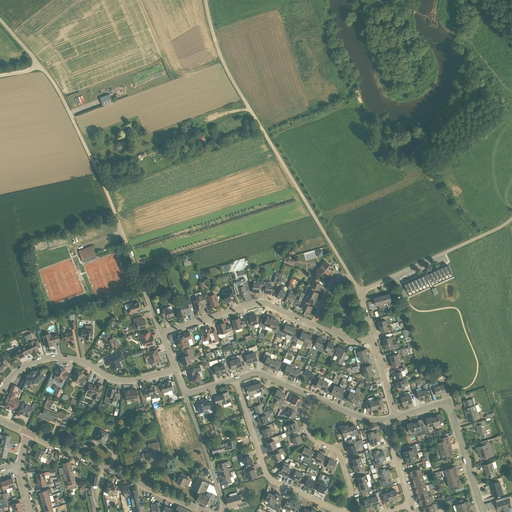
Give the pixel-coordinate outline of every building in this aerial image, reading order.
[(110,94),(100,98),(103,106),(113,102),(110,94)] [(128,124),(122,127),(126,135),(132,132),(128,124)] [(92,246),(79,251),(83,263),(97,258),(92,246)] [(332,267),(325,261),(316,270),(325,278),(331,272),(329,270),(332,267)] [(231,267),(230,264),(222,266),(224,272),(228,270),(227,268),(231,267)] [(316,288),(316,289),(319,290),(322,285),(318,283),(320,280),(312,277),(310,283),(312,284),(311,286),(316,288)] [(246,289),(248,288),(249,288),(246,278),(241,279),(240,281),(233,283),(234,287),(236,294),(239,293),(241,297),(247,295),(246,289)] [(263,281),(262,281),(257,281),(257,284),(253,283),(252,292),(256,293),(256,292),(259,292),(259,288),(262,288),(263,281)] [(263,281),(262,288),(265,288),(265,293),(267,293),(267,294),(271,294),(272,285),(268,285),(269,282),(263,281)] [(283,298),(286,291),(283,290),(284,286),(282,285),(276,298),(279,299),(280,297),(283,298)] [(316,289),(316,288),(311,286),(309,285),(305,294),(316,299),(318,293),(315,292),(316,289)] [(231,288),(225,290),(226,293),(223,294),(225,302),(232,300),(231,297),(234,296),(231,288)] [(294,295),(291,293),(292,292),(289,291),(285,302),(287,303),(288,301),(291,302),(294,295)] [(203,294),(195,297),(196,300),(193,301),(197,311),(204,309),(203,305),(206,304),(203,294)] [(218,304),(215,294),(208,296),(211,307),(218,304)] [(301,302),(309,305),(310,302),(313,304),(316,299),(305,294),(304,297),(301,302)] [(384,295),(386,303),(388,302),(390,306),(392,305),(391,300),(389,294),(384,295)] [(379,297),(373,298),(375,306),(378,305),(379,309),(382,309),(379,297)] [(183,304),(184,305),(180,306),(182,314),(186,313),(186,314),(191,313),(189,308),(193,307),(190,299),(184,301),(185,303),(183,304)] [(139,302),(133,304),(133,303),(129,304),(130,308),(124,310),(126,315),(129,314),(129,315),(136,313),(136,310),(140,308),(139,302)] [(309,305),(301,302),(300,305),(303,306),(301,309),(310,313),(312,307),(309,305)] [(167,307),(164,308),(161,309),(163,313),(163,315),(166,314),(168,320),(172,319),(172,318),(175,318),(173,312),(172,309),(168,311),(167,307)] [(247,321),(247,322),(248,325),(248,327),(249,329),(254,327),(255,327),(255,326),(254,324),(255,324),(258,323),(255,313),(254,313),(251,314),(252,315),(249,316),(250,321),(248,322),(247,322),(247,321)] [(387,325),(386,323),(390,321),(389,319),(388,315),(380,318),(381,321),(378,322),(379,327),(387,325)] [(266,326),(269,327),(274,317),(271,316),(270,317),(267,316),(265,321),(262,319),(259,326),(264,328),(265,328),(266,326)] [(145,320),(143,320),(142,317),(134,319),(135,323),(137,322),(139,329),(147,327),(145,320)] [(275,333),(277,334),(278,332),(280,327),(278,326),(277,326),(277,325),(279,321),(276,320),(277,319),(274,317),(269,327),(272,329),(271,331),(274,333),(275,333)] [(246,326),(244,319),(240,321),(239,318),(236,319),(235,319),(234,320),(232,320),(235,329),(246,326)] [(230,324),(225,325),(225,323),(218,325),(220,334),(218,334),(219,338),(225,336),(224,333),(232,330),(230,324)] [(277,334),(282,336),(283,336),(285,337),(289,329),(290,326),(288,326),(289,324),(286,323),(285,326),(281,325),(280,327),(278,332),(277,334)] [(93,334),(93,326),(86,325),(85,330),(82,330),(81,338),(87,338),(86,340),(92,340),(93,334)] [(72,331),(66,332),(64,327),(63,326),(61,327),(60,328),(61,333),(63,341),(74,339),(72,331)] [(294,341),(297,332),(294,331),(296,327),(293,326),(293,328),(290,326),(289,329),(285,337),(286,337),(290,340),(294,341)] [(215,329),(211,330),(210,327),(201,330),(205,341),(209,340),(210,343),(219,341),(215,329)] [(295,346),(297,343),(302,345),(303,341),(307,334),(305,333),(305,332),(305,331),(303,330),(301,334),(297,332),(294,341),(294,342),(293,345),(295,346)] [(155,344),(152,336),(150,336),(149,332),(140,335),(141,340),(143,340),(145,347),(155,344)] [(191,338),(190,334),(189,332),(184,334),(184,336),(175,339),(178,349),(190,345),(189,339),(191,338)] [(38,340),(35,342),(34,341),(33,341),(33,340),(33,339),(31,333),(24,336),(27,342),(28,342),(28,343),(25,345),(26,346),(25,347),(28,353),(32,351),(33,353),(39,350),(38,349),(38,348),(41,347),(38,340)] [(305,342),(308,343),(307,345),(307,347),(310,348),(314,340),(310,339),(312,334),(310,333),(309,335),(308,334),(307,334),(303,341),(305,342)] [(60,341),(59,337),(58,334),(50,336),(50,334),(43,336),(46,347),(53,345),(53,342),(55,341),(55,342),(60,341)] [(114,337),(113,337),(111,338),(110,337),(106,334),(105,335),(102,340),(104,342),(105,342),(106,342),(109,348),(112,347),(113,349),(118,347),(119,346),(117,341),(116,342),(114,337)] [(391,340),(395,339),(394,336),(389,338),(383,339),(384,345),(392,342),(391,340)] [(323,339),(318,337),(314,345),(317,346),(316,349),(321,351),(324,345),(321,344),(323,339)] [(335,349),(333,349),(332,348),(334,344),(328,341),(325,349),(328,351),(326,354),(332,356),(335,349)] [(347,353),(344,352),(344,351),(345,349),(339,346),(335,355),(337,357),(335,362),(341,365),(347,353)] [(28,353),(25,347),(18,350),(17,349),(12,352),(12,353),(15,360),(25,356),(24,355),(28,353)] [(192,353),(191,351),(193,350),(192,347),(183,350),(185,356),(181,357),(183,365),(191,362),(190,359),(194,358),(192,353)] [(147,365),(161,361),(157,349),(151,351),(150,348),(131,354),(132,357),(141,355),(144,354),(147,365)] [(252,350),(249,351),(253,362),(258,360),(257,357),(259,356),(257,349),(254,350),(252,351),(252,350)] [(242,354),(243,361),(246,360),(247,364),(253,362),(249,351),(246,351),(247,354),(245,355),(245,353),(242,354)] [(121,357),(123,356),(121,353),(106,360),(108,365),(111,364),(114,370),(121,367),(119,361),(122,360),(121,357)] [(234,356),(237,368),(242,366),(241,362),(243,361),(242,354),(238,355),(239,358),(237,358),(236,356),(234,356)] [(273,357),(271,356),(265,354),(262,360),(265,362),(264,364),(269,367),(273,357)] [(226,360),(228,367),(231,366),(232,370),(237,368),(234,356),(231,357),(231,359),(230,359),(226,360)] [(218,362),(222,374),(227,372),(226,370),(229,369),(228,367),(226,360),(225,357),(217,359),(218,362)] [(269,367),(274,370),(275,367),(278,368),(281,362),(276,359),(276,358),(273,357),(269,367)] [(218,362),(215,363),(213,364),(213,365),(210,366),(213,374),(216,373),(216,375),(222,374),(218,362)] [(294,364),(291,363),(290,365),(285,362),(282,369),(284,370),(283,373),(288,375),(289,375),(292,368),(292,367),(293,367),(294,364)] [(68,373),(65,372),(66,371),(64,370),(64,369),(59,367),(56,375),(65,379),(68,373)] [(301,370),(295,368),(293,367),(292,367),(292,368),(289,375),(288,375),(288,376),(294,378),(295,376),(298,377),(299,374),(301,370)] [(196,374),(194,368),(188,370),(190,378),(192,378),(193,383),(201,380),(198,373),(196,374)] [(401,372),(403,371),(402,368),(396,369),(397,372),(393,374),(395,379),(399,378),(403,377),(401,372)] [(37,381),(43,375),(38,369),(35,372),(34,371),(33,371),(33,372),(31,373),(30,373),(30,374),(25,375),(26,379),(24,380),(20,388),(25,390),(28,385),(31,384),(31,383),(33,382),(36,381),(37,381)] [(87,378),(80,375),(81,373),(76,370),(72,380),(80,383),(79,384),(83,386),(87,378)] [(325,377),(319,374),(317,378),(319,378),(317,382),(314,381),(312,386),(316,388),(317,387),(320,388),(324,380),(325,377),(325,378),(325,377)] [(403,377),(399,378),(400,381),(396,382),(396,384),(396,385),(396,387),(397,387),(397,388),(402,386),(404,385),(404,386),(409,384),(409,383),(407,381),(408,381),(406,376),(403,377)] [(174,381),(171,382),(171,380),(170,380),(168,380),(169,382),(165,383),(168,391),(172,390),(173,393),(174,394),(177,393),(174,381)] [(327,386),(329,382),(324,380),(320,388),(323,389),(323,391),(327,393),(330,387),(327,386)] [(165,383),(162,384),(162,382),(160,383),(160,385),(157,385),(160,397),(164,396),(164,395),(164,393),(168,391),(165,383)] [(260,382),(256,384),(254,384),(257,393),(260,392),(261,394),(264,393),(260,382)] [(101,394),(103,388),(102,387),(103,385),(96,383),(96,385),(89,383),(86,392),(93,394),(92,398),(99,400),(100,396),(101,394)] [(336,395),(339,387),(340,384),(338,383),(337,386),(334,385),(332,389),(330,387),(327,393),(332,395),(333,394),(336,395)] [(254,384),(250,386),(247,387),(251,397),(254,396),(253,394),(257,393),(254,384)] [(157,385),(154,386),(154,385),(153,385),(151,385),(151,387),(148,388),(151,399),(155,398),(156,398),(160,397),(157,385)] [(119,394),(115,392),(116,390),(108,387),(106,396),(104,402),(112,404),(113,400),(117,401),(119,394)] [(148,388),(145,388),(145,387),(143,387),(142,388),(143,389),(139,390),(143,402),(147,401),(147,400),(151,399),(148,388)] [(344,389),(339,387),(336,395),(339,396),(338,398),(342,400),(345,394),(342,393),(344,389)] [(359,396),(357,395),(360,389),(357,387),(355,391),(351,402),(354,403),(353,405),(358,407),(360,401),(358,400),(359,396)] [(57,388),(54,395),(59,397),(63,390),(57,388)] [(351,402),(355,391),(351,389),(348,388),(345,394),(342,400),(347,402),(348,400),(351,402)] [(17,409),(21,400),(17,398),(16,399),(12,397),(15,392),(11,390),(8,395),(4,404),(7,405),(6,408),(11,410),(12,409),(12,410),(13,407),(17,409)] [(137,390),(135,390),(133,390),(133,391),(131,391),(130,390),(125,391),(127,400),(131,399),(131,401),(139,400),(137,390)] [(283,402),(284,400),(285,398),(282,396),(284,393),(277,390),(274,396),(278,398),(274,406),(280,408),(283,402)] [(231,401),(228,392),(220,394),(220,395),(214,397),(217,404),(223,402),(223,404),(230,401),(231,401)] [(399,395),(400,398),(403,405),(408,404),(405,396),(404,393),(399,395)] [(302,399),(291,395),(288,402),(284,400),(283,402),(289,405),(291,402),(299,406),(302,399)] [(381,399),(380,395),(377,396),(375,397),(376,400),(375,400),(378,408),(378,409),(384,407),(381,399)] [(376,400),(375,397),(372,397),(373,401),(369,402),(370,404),(366,405),(368,411),(378,408),(375,400),(376,400)] [(49,411),(49,410),(54,401),(48,398),(41,413),(40,412),(38,416),(48,420),(49,419),(55,422),(57,417),(64,420),(66,414),(59,412),(58,415),(49,411)] [(467,417),(468,421),(479,418),(473,399),(464,402),(469,416),(467,417)] [(212,402),(209,403),(208,400),(202,401),(201,400),(196,402),(200,413),(204,412),(204,410),(210,408),(211,410),(214,409),(214,407),(212,402)] [(296,412),(289,408),(288,408),(289,405),(283,402),(280,408),(285,410),(283,414),(289,417),(290,416),(294,417),(296,412)] [(22,403),(18,412),(28,417),(31,410),(34,412),(37,405),(34,403),(32,407),(27,406),(27,404),(25,403),(24,404),(22,403)] [(270,421),(269,416),(270,416),(269,413),(274,411),(273,409),(264,412),(263,412),(264,416),(258,418),(260,424),(270,421)] [(223,413),(216,415),(218,421),(224,419),(223,413)] [(431,416),(434,426),(440,424),(440,423),(443,422),(444,423),(441,413),(441,415),(432,418),(431,416)] [(425,418),(426,421),(423,422),(422,419),(422,421),(425,429),(429,428),(428,426),(433,425),(434,426),(431,416),(425,418)] [(485,423),(484,420),(478,422),(474,423),(475,427),(476,426),(478,431),(479,430),(481,438),(491,435),(489,428),(487,428),(485,423)] [(425,429),(422,421),(413,424),(412,422),(412,424),(415,432),(416,436),(426,433),(425,429)] [(406,424),(407,427),(404,428),(403,425),(406,435),(409,434),(410,436),(416,434),(415,432),(412,424),(412,422),(406,424)] [(272,434),(271,431),(274,430),(273,428),(275,427),(273,423),(272,424),(271,424),(265,426),(266,429),(262,430),(264,437),(272,434)] [(281,434),(283,438),(293,434),(292,431),(298,429),(295,423),(287,425),(289,429),(284,430),(285,433),(281,434)] [(341,427),(345,440),(348,440),(347,438),(351,436),(348,427),(348,425),(341,427)] [(362,437),(360,430),(357,431),(355,425),(348,427),(351,436),(355,435),(356,438),(358,437),(359,438),(362,437)] [(98,429),(96,433),(98,434),(96,439),(103,443),(104,442),(104,441),(106,442),(108,438),(112,439),(113,436),(98,429)] [(377,432),(374,433),(373,431),(370,432),(369,429),(363,431),(365,438),(369,437),(370,440),(379,437),(377,432)] [(283,440),(283,438),(281,434),(271,438),(272,441),(266,443),(268,450),(277,447),(275,444),(280,442),(280,441),(283,440)] [(288,440),(289,443),(293,441),(294,444),(302,442),(300,435),(299,435),(294,437),(293,434),(283,438),(283,440),(287,438),(288,440)] [(1,445),(11,447),(12,444),(9,443),(10,436),(3,435),(2,441),(1,445)] [(367,443),(368,447),(369,449),(375,448),(374,445),(377,444),(376,442),(380,441),(379,437),(370,440),(370,442),(367,443)] [(355,448),(359,446),(363,445),(363,442),(362,439),(358,441),(353,442),(352,442),(353,445),(347,447),(349,453),(352,453),(353,456),(357,454),(355,448)] [(449,443),(450,442),(449,439),(437,442),(439,448),(449,445),(449,443)] [(493,456),(488,441),(488,439),(481,442),(482,446),(477,447),(478,452),(479,451),(482,459),(493,456)] [(211,447),(213,454),(219,452),(233,449),(231,441),(217,445),(211,447)] [(155,451),(160,450),(158,442),(148,444),(150,452),(142,454),(143,459),(147,458),(148,461),(157,459),(155,451)] [(7,451),(10,451),(11,447),(1,445),(0,448),(0,456),(6,458),(7,451)] [(440,454),(452,450),(451,447),(450,447),(449,445),(439,448),(435,449),(437,455),(440,454)] [(416,448),(413,449),(411,450),(410,446),(402,449),(403,449),(404,453),(403,453),(404,457),(418,453),(416,448)] [(312,450),(310,449),(308,448),(308,449),(304,447),(301,454),(305,456),(303,461),(310,464),(313,457),(310,455),(312,450)] [(283,454),(282,451),(281,449),(281,448),(275,450),(276,453),(270,455),(271,459),(274,458),(275,462),(282,459),(280,454),(283,454)] [(375,448),(369,449),(371,457),(375,456),(375,458),(384,455),(383,451),(379,452),(379,450),(376,450),(375,448)] [(50,461),(53,455),(49,454),(49,455),(43,452),(44,451),(38,449),(37,452),(36,451),(34,455),(36,455),(35,458),(40,460),(45,463),(47,459),(50,461)] [(452,454),(454,454),(452,450),(440,454),(442,460),(453,457),(452,454)] [(326,459),(323,457),(324,455),(318,452),(315,460),(318,461),(317,464),(323,466),(325,461),(326,459)] [(251,458),(250,458),(249,455),(245,457),(244,453),(237,455),(238,458),(239,462),(243,461),(244,465),(248,464),(252,462),(251,458)] [(354,465),(361,463),(362,463),(361,459),(364,458),(362,453),(357,454),(353,456),(350,457),(351,460),(352,460),(354,465)] [(406,465),(415,463),(414,460),(419,458),(418,453),(404,457),(405,460),(406,460),(407,465),(406,465)] [(386,459),(385,457),(384,455),(375,458),(376,461),(373,462),(375,468),(381,466),(380,463),(383,463),(382,460),(386,459)] [(337,466),(334,465),(334,464),(335,462),(329,459),(328,462),(325,461),(323,466),(329,468),(328,472),(333,474),(337,466)] [(72,467),(70,461),(63,463),(65,472),(62,473),(67,489),(71,488),(71,490),(76,489),(76,487),(77,486),(72,467)] [(226,464),(229,463),(228,461),(218,464),(219,467),(217,468),(218,472),(220,471),(228,469),(228,468),(226,464)] [(492,462),(487,464),(482,465),(484,470),(485,469),(488,478),(491,477),(496,476),(492,462)] [(363,466),(362,466),(361,463),(354,465),(353,465),(354,472),(358,471),(359,474),(364,472),(365,472),(364,468),(363,466)] [(294,466),(291,465),(289,464),(288,467),(284,465),(283,465),(281,471),(284,473),(283,475),(286,477),(289,471),(291,472),(294,466)] [(302,473),(298,471),(299,469),(294,466),(291,472),(294,473),(292,479),(295,481),(296,478),(300,480),(302,473)] [(382,469),(381,466),(375,468),(378,477),(381,476),(381,477),(390,473),(389,469),(385,470),(385,468),(382,469)] [(252,470),(251,467),(243,469),(245,475),(243,476),(245,481),(257,476),(255,472),(254,472),(254,469),(252,470)] [(446,476),(458,472),(457,468),(455,469),(455,467),(444,470),(441,471),(443,477),(446,476)] [(228,468),(228,469),(220,471),(220,474),(219,475),(220,478),(222,478),(230,476),(229,475),(228,470),(231,470),(230,468),(228,468)] [(422,474),(420,468),(408,472),(410,476),(411,475),(412,477),(422,474)] [(311,478),(312,475),(306,472),(303,480),(306,481),(304,485),(311,488),(313,484),(315,485),(318,480),(315,479),(314,480),(311,478)] [(368,481),(366,475),(365,475),(364,472),(359,474),(357,474),(360,483),(366,481),(368,481)] [(448,481),(458,478),(457,476),(459,476),(458,472),(446,476),(448,481)] [(386,485),(387,485),(386,482),(389,481),(388,479),(391,478),(390,473),(381,477),(382,479),(379,480),(380,487),(387,485),(386,485)] [(185,474),(183,477),(180,476),(177,483),(183,485),(184,484),(187,486),(190,480),(187,479),(188,476),(185,474)] [(232,482),(230,478),(233,477),(232,475),(232,474),(229,475),(230,476),(222,478),(222,481),(221,481),(222,485),(228,484),(232,482)] [(422,474),(412,477),(412,479),(411,480),(412,483),(424,480),(422,474)] [(90,483),(89,490),(92,490),(93,484),(98,485),(99,480),(98,480),(98,477),(92,476),(91,481),(91,484),(90,483)] [(6,480),(9,488),(12,487),(13,490),(16,490),(12,478),(6,480)] [(50,478),(45,479),(37,480),(38,486),(44,485),(51,484),(50,478)] [(194,490),(199,492),(202,493),(207,482),(204,480),(198,478),(193,489),(194,490)] [(327,486),(323,484),(324,481),(321,480),(318,479),(318,478),(318,480),(315,485),(318,486),(316,490),(323,493),(324,490),(325,490),(327,486)] [(460,480),(459,480),(458,478),(448,481),(449,487),(455,485),(457,489),(462,487),(460,480)] [(6,480),(0,482),(5,495),(2,495),(3,498),(5,504),(8,503),(8,502),(5,493),(10,492),(9,488),(6,480)] [(412,483),(413,487),(414,487),(415,489),(414,489),(426,485),(424,480),(412,483)] [(368,491),(371,490),(369,484),(367,485),(366,481),(360,483),(359,483),(358,483),(360,490),(363,489),(364,492),(368,491)] [(494,497),(501,495),(504,494),(500,481),(496,482),(490,484),(494,497)] [(113,492),(113,491),(115,486),(113,485),(114,484),(110,483),(111,483),(106,482),(105,488),(103,495),(109,496),(114,497),(113,501),(116,502),(118,493),(113,492)] [(213,484),(209,483),(207,482),(202,493),(199,492),(198,495),(196,500),(199,502),(200,503),(201,504),(203,503),(206,505),(208,502),(210,500),(214,502),(214,503),(215,503),(216,503),(216,502),(218,497),(213,484)] [(130,495),(128,485),(122,486),(124,494),(125,498),(128,497),(128,496),(130,495)] [(414,489),(415,493),(416,492),(417,494),(417,495),(427,491),(426,485),(414,489)] [(48,493),(51,491),(50,488),(45,490),(39,492),(41,498),(48,496),(48,493)] [(142,511),(140,504),(137,488),(130,490),(131,496),(134,511),(142,511)] [(398,498),(395,490),(389,492),(391,500),(398,498)] [(369,495),(369,494),(368,491),(364,492),(361,492),(361,493),(362,496),(366,495),(367,499),(363,500),(366,508),(372,506),(369,495)] [(378,492),(380,498),(383,497),(384,502),(391,500),(389,492),(382,494),(381,491),(378,492)] [(417,494),(416,495),(417,501),(429,497),(427,491),(417,495),(417,494)] [(226,498),(228,506),(239,503),(240,507),(248,505),(245,494),(245,493),(244,493),(244,492),(241,493),(241,494),(235,496),(231,497),(226,498)] [(369,495),(372,506),(379,504),(378,499),(380,498),(378,492),(375,493),(376,493),(369,495)] [(270,508),(271,505),(273,501),(272,501),(275,495),(269,493),(267,495),(264,494),(261,501),(264,502),(265,500),(268,501),(266,506),(270,508)] [(282,502),(280,501),(282,496),(276,493),(275,495),(272,501),(273,501),(271,505),(274,506),(279,509),(282,502)] [(43,504),(50,502),(48,496),(41,498),(43,504)] [(431,503),(429,497),(417,501),(418,504),(420,504),(420,506),(431,503)] [(496,503),(499,511),(501,511),(511,511),(511,507),(511,506),(510,499),(502,501),(496,503)] [(290,509),(293,503),(286,500),(285,504),(282,502),(279,509),(282,510),(281,511),(289,511),(291,509),(290,509)] [(469,504),(468,501),(464,502),(463,500),(456,502),(457,504),(456,505),(458,510),(470,507),(470,506),(469,507),(468,505),(469,504)] [(20,501),(9,505),(10,508),(10,511),(14,510),(22,507),(20,501)] [(299,511),(300,510),(298,509),(300,504),(294,501),(293,503),(290,509),(291,509),(294,510),(292,511),(299,511)] [(45,511),(53,508),(50,502),(43,504),(45,511)] [(173,510),(169,508),(165,506),(165,507),(160,505),(159,502),(154,503),(155,504),(151,504),(151,511),(175,511),(172,511),(173,510)]
